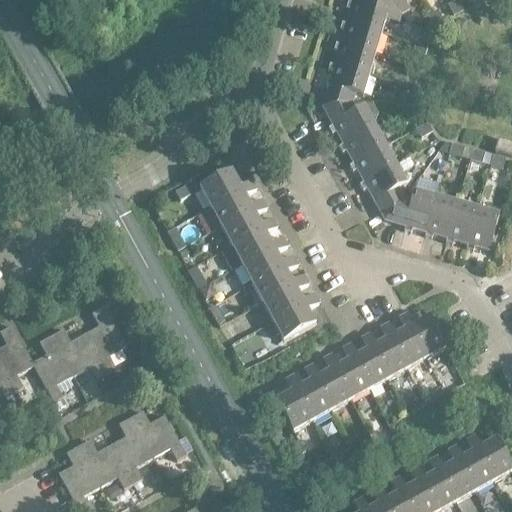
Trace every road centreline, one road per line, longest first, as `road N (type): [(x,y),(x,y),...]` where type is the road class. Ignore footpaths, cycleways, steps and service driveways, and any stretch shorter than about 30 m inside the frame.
road 1 (residential): [(254,101),(342,259),(464,289),(511,373)]
road 2 (tertiary): [(254,101),(195,131),(173,163),(110,196)]
road 3 (tertiary): [(0,289),(63,227),(110,196)]
